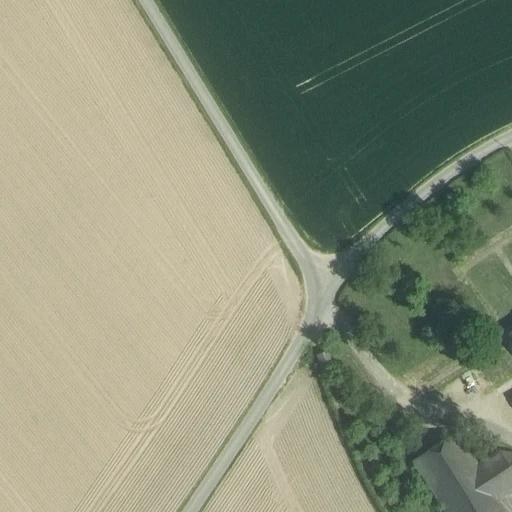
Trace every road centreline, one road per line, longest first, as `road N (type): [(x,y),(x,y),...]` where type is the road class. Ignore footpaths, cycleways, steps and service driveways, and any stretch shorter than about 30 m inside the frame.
road 1 (unclassified): [(323,291),(144,0)]
road 2 (unclassified): [(323,291),(296,353),(191,511)]
road 3 (unclassified): [(511,137),(436,185),(323,291)]
